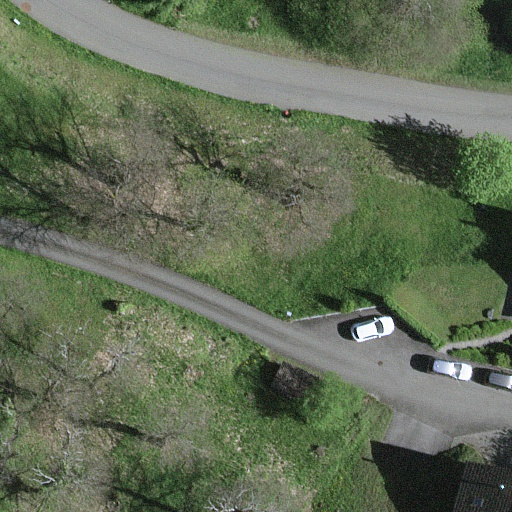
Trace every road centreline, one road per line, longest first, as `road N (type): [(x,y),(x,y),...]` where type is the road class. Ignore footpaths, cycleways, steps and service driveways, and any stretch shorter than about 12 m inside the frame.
road 1 (residential): [(511,415),(452,410),(368,381),(162,288),(0,228)]
road 2 (residential): [(511,117),(312,86),(160,51),(54,0)]
